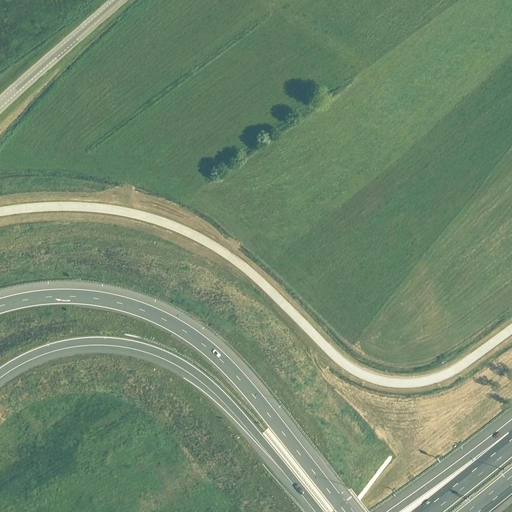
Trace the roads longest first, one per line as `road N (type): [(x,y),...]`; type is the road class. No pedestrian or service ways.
road 1 (unclassified): [(0,212),(94,208),(180,229),(243,267),(344,365),(382,381),(445,375),(511,328)]
road 2 (motorway): [(339,506),(239,378),(170,322),(95,298),(0,306)]
road 3 (motorway): [(0,373),(37,352),(93,341),(171,357),(233,408),(317,511)]
road 4 (tertiary): [(0,104),(118,0)]
road 5 (motorway): [(511,440),(393,511)]
